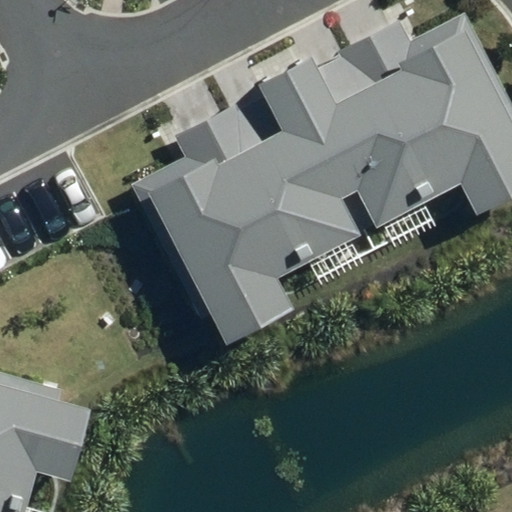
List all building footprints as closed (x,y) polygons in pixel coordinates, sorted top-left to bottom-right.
[(511,118),(457,4),(390,36),(379,12),(210,93),(216,107),(174,127),(155,136),(164,153),(101,183),(181,350),(304,291),(297,276),(411,221),(417,233),(511,187),(511,118)] [(56,395),(0,379),(0,450),(25,458),(38,461),(56,395)] [(511,442),(428,425),(417,476),(511,495),(511,442)] [(392,447),(312,482),(325,511),(411,511),(401,487),(408,484),(392,447)] [(0,503),(11,506),(25,458),(0,450),(0,503)] [(11,506),(0,503),(0,511),(11,511),(13,507),(11,506)]
